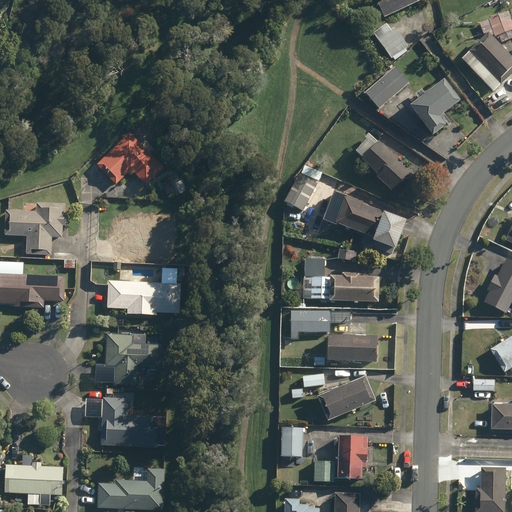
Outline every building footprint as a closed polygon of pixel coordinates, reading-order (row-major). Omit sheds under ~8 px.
[(379,4),(385,18),(421,2),(420,0),(380,0),(382,3),(379,4)] [(499,36),(501,41),(511,36),(511,22),(508,13),(489,21),(489,22),(471,30),(474,38),(493,31),(495,37),(499,36)] [(394,58),(396,61),(408,52),(406,50),(409,47),(395,29),(391,31),(386,25),(374,33),(392,59),(394,58)] [(470,52),(502,86),(511,76),(511,57),(488,34),(470,52)] [(366,93),(380,109),(409,84),(396,67),(366,93)] [(411,106),(433,135),(446,126),(440,117),(460,102),(445,81),(411,106)] [(97,166),(116,185),(128,173),(131,176),(135,173),(146,185),(163,169),(130,135),(97,166)] [(376,177),(399,197),(417,177),(379,143),(378,144),(368,135),(365,139),(366,140),(355,153),(378,174),(376,177)] [(284,202),(303,212),(318,185),(299,175),(284,202)] [(162,184),(168,195),(174,191),(169,181),(162,184)] [(363,244),(392,255),(394,249),(395,250),(406,222),(346,199),(347,198),(334,193),(323,221),(336,226),(337,224),(366,235),(363,244)] [(27,255),(51,256),(52,239),(62,239),(63,227),(66,227),(67,215),(63,215),(63,205),(37,204),(36,213),(6,211),(4,236),(28,237),(27,255)] [(111,254),(169,257),(170,232),(151,231),(151,219),(134,218),(134,222),(116,221),(115,238),(112,238),(111,254)] [(356,253),(346,252),(345,260),(355,261),(356,253)] [(64,269),(76,269),(76,261),(64,261),(64,269)] [(505,319),(511,319),(511,312),(508,312),(511,303),(511,263),(507,261),(498,278),(495,276),(487,292),(490,293),(485,302),(505,313),(505,319)] [(15,307),(44,309),(44,302),(64,303),(65,278),(0,274),(0,303),(15,305),(15,307)] [(330,302),(379,302),(379,278),(360,278),(360,274),(343,274),(343,278),(330,278),(330,302)] [(304,299),(329,299),(329,279),(305,278),(304,299)] [(128,315),(157,316),(157,314),(179,315),(181,285),(109,282),(107,309),(128,310),(128,315)] [(290,341),(298,341),(299,333),(330,333),(330,324),(350,324),(351,314),(331,314),(331,313),(291,312),(290,341)] [(115,386),(139,387),(139,369),(162,370),(163,346),(146,345),(146,337),(107,335),(105,368),(115,368),(115,386)] [(328,362),(376,363),(377,337),(328,336),(328,362)] [(511,338),(490,351),(503,373),(511,369),(511,338)] [(315,359),(315,367),(324,367),(325,359),(315,359)] [(297,390),(298,399),(309,397),(308,388),(326,386),(324,375),(303,378),(305,389),(297,390)] [(318,398),(328,422),(376,402),(365,378),(318,398)] [(474,391),(494,392),(495,381),(474,381),(474,391)] [(100,446),(157,449),(157,448),(165,448),(166,432),(158,432),(158,430),(153,429),(154,418),(127,417),(128,400),(103,399),(100,446)] [(492,430),(511,430),(511,406),(492,406),(492,430)] [(281,457),(302,458),(303,430),(282,429),(281,457)] [(337,479),(361,480),(361,468),(367,468),(368,439),(339,438),(337,479)] [(314,482),(335,483),(335,463),(315,463),(314,482)] [(28,506),(50,507),(51,496),(62,497),(64,469),(41,468),(41,464),(33,464),(33,467),(6,466),(5,494),(29,495),(28,506)] [(511,511),(511,503),(505,503),(506,469),(482,469),(481,490),(475,490),(474,511),(511,511)] [(97,509),(163,511),(165,471),(148,470),(147,483),(116,481),(116,485),(98,485),(97,509)] [(334,511),(359,511),(360,496),(335,494),(334,511)] [(284,511),(319,511),(309,510),(309,507),(299,506),(299,501),(285,501),(284,511)]
